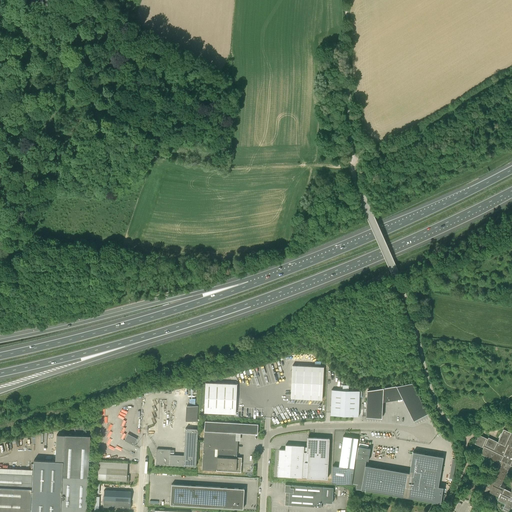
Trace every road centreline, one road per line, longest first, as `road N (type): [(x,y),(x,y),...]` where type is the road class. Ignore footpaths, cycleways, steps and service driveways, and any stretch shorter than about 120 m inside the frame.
road 1 (unclassified): [(461,435),(433,397),(412,316),(355,181),(345,0)]
road 2 (motorway): [(152,334),(346,266),(511,190)]
road 3 (motorway): [(511,169),(249,285)]
road 4 (motorway): [(249,285),(0,355)]
road 5 (motorway): [(249,285),(0,341)]
road 6 (residential): [(263,511),(272,432),(342,425),(426,432)]
road 7 (motorway): [(0,390),(152,334)]
road 8 (motorway): [(0,373),(152,334)]
road 9 (track): [(226,166),(352,164)]
